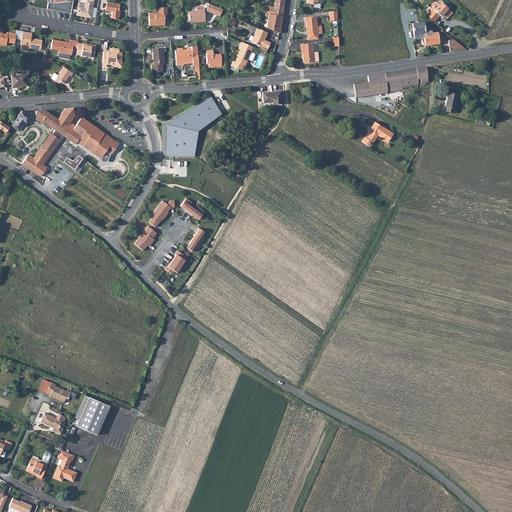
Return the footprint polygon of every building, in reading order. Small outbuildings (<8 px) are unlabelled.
[(85,0),(84,6),(78,6),(77,14),(91,17),(94,0),(85,0)] [(120,3),(106,0),(105,10),(112,11),(111,17),(119,18),(120,11),(119,9),(120,3)] [(269,13),(267,28),(279,33),(280,33),(285,4),(275,2),(274,7),(267,6),(266,12),(269,13)] [(427,15),(435,22),(441,15),(442,16),(443,15),(448,19),(453,13),(441,3),(439,5),(437,3),(436,2),(433,2),(431,3),(431,5),(431,7),(433,8),(427,15)] [(204,6),(204,10),(206,10),(220,16),(223,9),(209,3),(208,5),(204,6)] [(205,21),(204,10),(204,6),(196,6),(196,10),(189,11),(190,22),(197,21),(197,22),(205,21)] [(157,13),(149,13),(150,26),(166,25),(166,20),(168,20),(167,7),(160,8),(160,14),(157,14),(157,13)] [(319,34),(317,17),(305,18),(306,22),(307,29),(308,29),(309,35),(319,34)] [(422,38),(424,46),(439,44),(437,32),(433,32),(433,31),(431,32),(430,28),(425,29),(424,21),(411,23),(413,39),(422,38)] [(3,29),(0,28),(0,44),(7,45),(7,42),(16,43),(16,37),(17,32),(9,31),(8,34),(6,34),(6,33),(2,33),(3,29)] [(268,33),(257,28),(251,41),(267,49),(270,43),(265,40),(264,41),(263,40),(264,38),(265,38),(268,33)] [(33,32),(23,30),(22,38),(21,44),(29,46),(29,47),(41,50),(43,39),(35,37),(35,39),(32,38),(33,32)] [(72,55),(73,48),(75,39),(70,38),(70,42),(64,41),(63,42),(61,41),(62,40),(53,39),(51,49),(59,50),(59,52),(72,55)] [(448,40),(450,52),(466,49),(453,40),(448,40)] [(237,53),(248,59),(251,53),(253,47),(241,41),(238,49),(239,50),(237,53)] [(78,49),(77,54),(94,57),(97,45),(91,44),(91,45),(88,45),(87,43),(83,42),(83,43),(78,42),(78,49)] [(304,63),(320,62),(319,52),(314,52),(313,43),(301,44),(302,49),(303,49),(304,63)] [(183,48),(182,48),(179,48),(179,50),(176,50),(177,60),(187,60),(188,61),(193,61),(194,66),(195,66),(196,72),(200,72),(199,54),(198,45),(192,46),(192,47),(188,48),(188,50),(183,50),(183,48)] [(104,49),(103,63),(108,63),(114,64),(116,65),(122,66),(123,59),(122,59),(122,51),(119,51),(120,48),(111,47),(111,51),(108,51),(108,50),(104,49)] [(165,64),(163,48),(153,49),(154,65),(152,65),(153,73),(164,72),(163,65),(165,64)] [(207,63),(220,62),(221,62),(221,57),(221,55),(220,54),(213,54),(213,50),(206,51),(207,63)] [(245,66),(248,59),(237,53),(237,54),(238,55),(235,62),(233,61),(231,66),(238,69),(238,68),(242,69),(243,66),(245,66)] [(73,72),(63,66),(58,75),(55,80),(58,82),(59,83),(60,82),(61,81),(64,83),(70,75),(71,75),(73,72)] [(353,84),(355,98),(403,91),(402,88),(419,85),(417,79),(420,78),(421,85),(425,85),(425,83),(428,82),(425,67),(367,75),(368,81),(353,84)] [(4,71),(0,71),(0,89),(1,90),(0,86),(9,86),(8,76),(4,76),(4,71)] [(13,75),(24,85),(28,85),(27,74),(13,75)] [(13,75),(12,75),(13,86),(24,85),(13,75)] [(261,92),(262,103),(272,102),(272,105),(282,104),(281,90),(261,92)] [(447,92),(443,110),(455,113),(459,95),(447,92)] [(210,97),(164,124),(164,155),(190,155),(191,130),(219,114),(210,97)] [(35,111),(35,114),(36,120),(44,125),(45,123),(55,130),(63,136),(75,144),(77,141),(100,158),(105,150),(111,154),(118,144),(81,117),(75,125),(69,121),(74,115),(73,107),(65,108),(57,119),(45,110),(35,111)] [(17,116),(18,117),(11,126),(19,131),(25,122),(29,116),(25,114),(21,111),(17,116)] [(2,122),(0,123),(0,128),(5,132),(9,127),(2,122)] [(361,142),(370,147),(378,135),(387,142),(393,133),(383,126),(382,127),(374,122),(369,130),(371,131),(366,138),(364,137),(361,142)] [(52,134),(50,133),(41,147),(51,154),(63,136),(55,130),(52,134)] [(34,172),(40,163),(43,165),(51,154),(41,147),(33,158),(28,154),(21,163),(34,172)] [(67,158),(63,162),(75,170),(83,159),(79,155),(74,161),(67,158)] [(43,165),(40,163),(34,172),(36,174),(43,165)] [(186,198),(180,206),(186,210),(185,211),(192,216),(192,215),(198,219),(204,212),(198,207),(196,209),(190,205),(192,203),(186,198)] [(149,222),(155,227),(161,220),(162,220),(168,213),(167,212),(170,208),(174,207),(173,200),(170,201),(167,205),(162,201),(149,217),(151,219),(149,222)] [(148,226),(134,244),(142,251),(147,245),(148,247),(154,240),(152,238),(156,233),(148,226)] [(188,243),(185,247),(192,251),(194,248),(197,249),(205,237),(203,236),(205,232),(198,228),(196,231),(197,232),(189,244),(188,243)] [(167,266),(165,270),(171,274),(174,271),(177,273),(185,260),(182,258),(184,255),(177,250),(175,254),(176,255),(168,267),(167,266)] [(53,386),(54,384),(49,382),(45,393),(49,394),(48,395),(62,401),(64,397),(66,398),(67,397),(69,392),(53,386)] [(96,435),(108,406),(83,396),(75,415),(71,425),(96,435)] [(130,412),(132,407),(113,401),(111,407),(130,412)] [(60,434),(63,428),(62,427),(58,426),(60,422),(60,421),(61,421),(62,421),(63,421),(64,420),(64,419),(64,418),(64,417),(64,416),(63,416),(57,413),(55,418),(44,412),(40,422),(52,428),(51,430),(60,434)] [(0,451),(2,447),(8,450),(12,442),(5,440),(5,441),(0,439),(0,451)] [(66,464),(67,465),(69,460),(71,461),(73,455),(61,450),(60,453),(58,458),(61,459),(59,465),(57,465),(53,476),(56,477),(56,479),(61,481),(63,477),(72,481),(76,472),(66,468),(66,470),(64,469),(66,464)] [(41,461),(42,462),(47,464),(51,453),(44,451),(41,461)] [(40,479),(47,464),(42,462),(42,463),(41,465),(29,460),(25,471),(30,473),(30,472),(37,475),(36,477),(40,479)] [(17,499),(12,497),(9,505),(15,508),(18,501),(17,501),(17,500),(17,499)] [(18,501),(15,508),(24,511),(28,511),(31,504),(20,500),(20,501),(18,501)]
